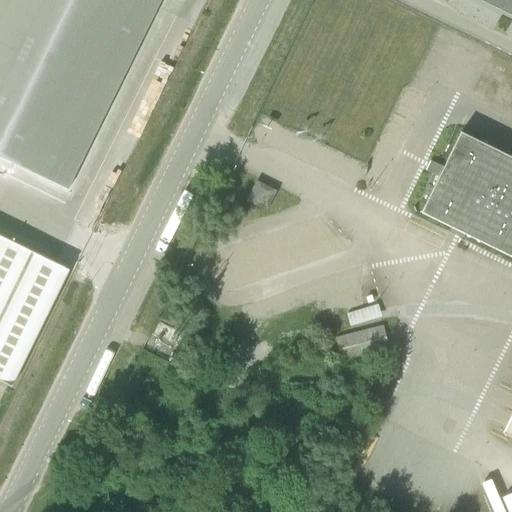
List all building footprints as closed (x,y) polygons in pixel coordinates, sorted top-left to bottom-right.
[(0,0),(0,156),(67,190),(160,0),(0,0)] [(511,0),(479,0),(511,16),(511,0)] [(502,432),(511,436),(511,157),(460,132),(421,212),(511,256),(511,410),(507,420),(502,432)] [(257,187),(251,198),(261,203),(259,207),(266,210),(273,195),(257,187)] [(0,236),(0,386),(8,390),(26,354),(42,322),(68,270),(0,236)] [(155,333),(167,339),(172,330),(159,324),(155,333)] [(382,326),(335,338),(341,362),(388,350),(382,326)]
